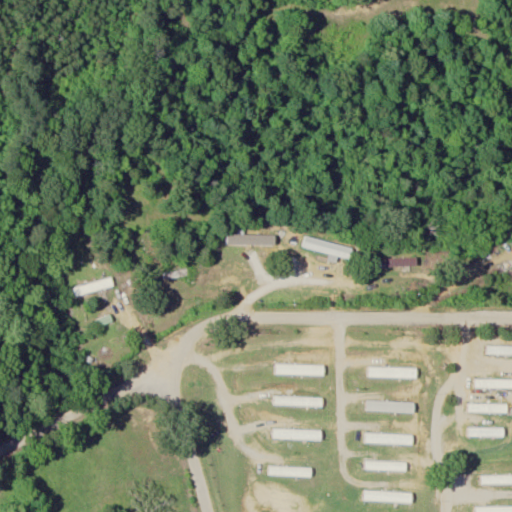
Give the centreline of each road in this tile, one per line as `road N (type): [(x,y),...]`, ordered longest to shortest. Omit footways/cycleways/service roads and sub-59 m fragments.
road 1 (residential): [(176,0),(147,65),(122,155),(122,214),(131,221),(511,185)]
road 2 (residential): [(164,357),(202,328),(243,315),(511,318)]
road 3 (residential): [(463,9),(405,11),(350,51),(302,58),(167,19)]
road 4 (residential): [(243,315),(249,288),(269,280),(340,277),(355,288),(404,272),(434,274),(444,289),(414,316)]
road 5 (residential): [(473,318),(435,423),(443,511)]
road 6 (residential): [(0,450),(121,391),(164,357)]
road 7 (residential): [(206,511),(164,357)]
